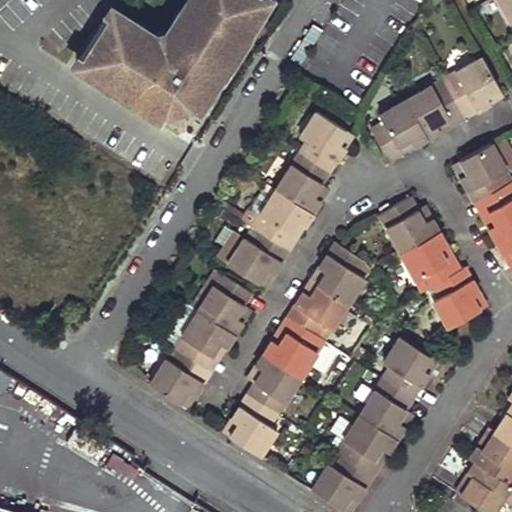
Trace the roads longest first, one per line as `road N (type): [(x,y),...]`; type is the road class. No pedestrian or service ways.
road 1 (residential): [(279,59),(82,381)]
road 2 (residential): [(205,406),(340,197),(428,154)]
road 3 (residential): [(388,511),(511,308)]
road 4 (residential): [(82,381),(272,511)]
road 5 (residential): [(428,154),(511,297)]
